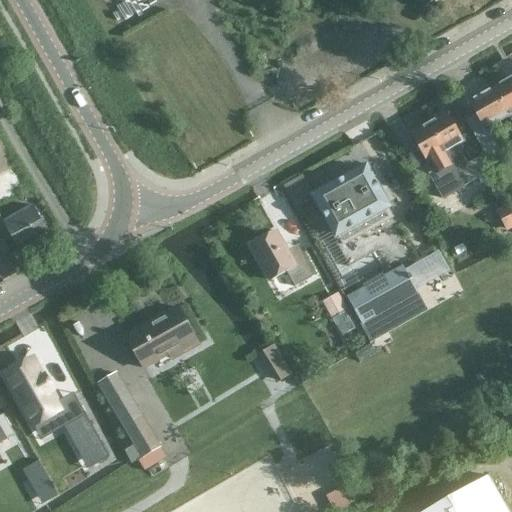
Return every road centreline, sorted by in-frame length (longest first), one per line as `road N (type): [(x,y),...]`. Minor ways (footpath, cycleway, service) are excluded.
road 1 (unclassified): [(124,207),(205,196),(511,24)]
road 2 (track): [(178,476),(511,273)]
road 3 (unclassified): [(124,207),(116,163),(24,0)]
road 4 (unclassified): [(0,312),(102,251),(124,207)]
